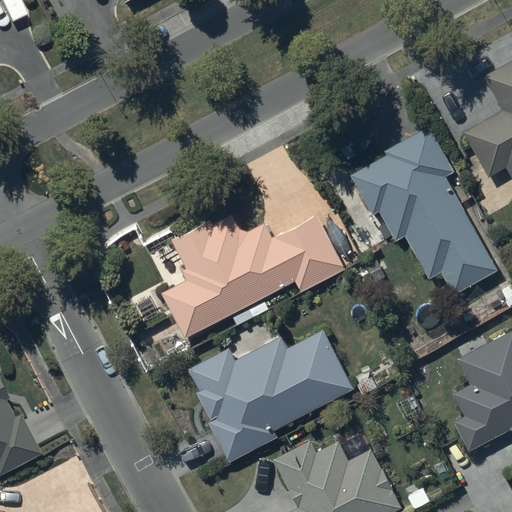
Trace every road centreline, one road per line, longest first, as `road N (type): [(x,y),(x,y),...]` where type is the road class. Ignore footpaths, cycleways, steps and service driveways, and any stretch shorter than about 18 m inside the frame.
road 1 (residential): [(451,0),(21,232)]
road 2 (residential): [(21,232),(169,511)]
road 3 (residential): [(0,148),(277,0)]
